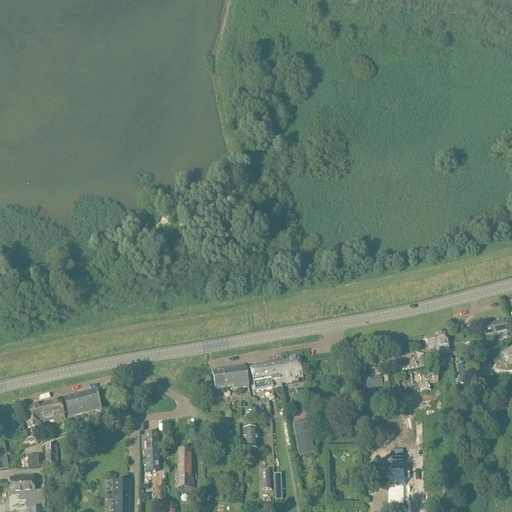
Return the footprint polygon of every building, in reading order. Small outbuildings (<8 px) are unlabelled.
[(511,314),(511,315),(511,317),(511,323),(511,324),(511,327),(511,348),(502,355),(510,367),(511,365),(511,314)] [(486,337),(489,336),(490,338),(494,337),(509,333),(506,320),(483,326),(486,337)] [(449,352),(447,344),(444,332),(432,336),(424,338),(430,358),(449,352)] [(465,345),(465,348),(468,360),(473,359),(476,358),(473,344),(465,345)] [(277,364),(269,365),(273,389),(282,387),(281,385),(298,381),(297,380),(302,379),(299,360),(282,363),(283,365),(278,366),(278,364),(277,364)] [(273,389),(269,365),(250,369),(255,392),(273,389)] [(245,369),(213,373),(215,391),(232,389),(233,391),(248,389),(245,369)] [(410,375),(412,387),(419,386),(420,392),(431,391),(430,384),(438,383),(435,369),(426,370),(427,373),(410,375)] [(466,371),(458,373),(461,385),(468,383),(466,371)] [(386,396),(400,393),(397,376),(382,379),(386,396)] [(383,389),(381,377),(365,380),(367,392),(383,389)] [(69,420),(101,412),(97,391),(65,399),(69,420)] [(60,401),(24,409),(28,428),(49,424),(48,423),(53,421),(54,422),(65,420),(63,415),(66,415),(65,411),(63,411),(60,401)] [(308,422),(308,421),(293,424),(299,456),(314,454),(311,438),(316,437),(313,421),(308,422)] [(257,450),(257,440),(257,430),(243,431),(244,450),(257,450)] [(146,445),(146,463),(147,474),(159,473),(158,454),(157,434),(145,435),(146,445)] [(4,442),(0,442),(0,470),(9,470),(4,442)] [(57,445),(45,446),(46,466),(47,472),(58,472),(57,465),(57,445)] [(402,446),(386,446),(386,473),(402,473),(402,461),(404,461),(404,455),(402,455),(402,446)] [(175,476),(175,485),(175,494),(192,494),(192,472),(194,472),(194,456),(191,457),(191,450),(178,450),(178,476),(175,476)] [(38,456),(27,457),(28,470),(39,469),(41,469),(41,457),(38,457),(38,456)] [(272,492),(271,473),(260,473),(261,492),(272,492)] [(35,495),(33,476),(9,478),(10,497),(35,495)] [(455,495),(478,493),(478,477),(453,479),(455,495)] [(111,499),(111,511),(128,511),(129,502),(129,497),(129,483),(113,482),(113,497),(113,499),(111,499)]
